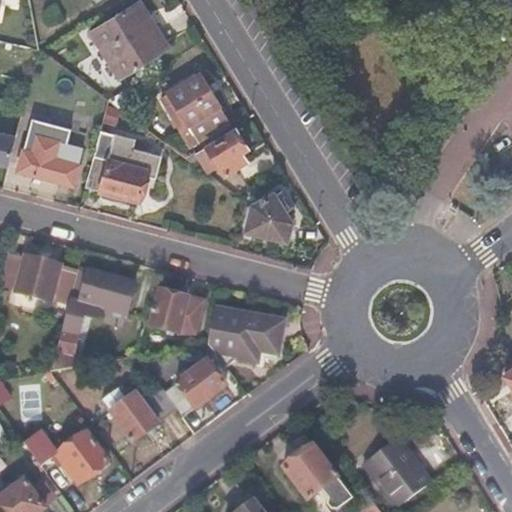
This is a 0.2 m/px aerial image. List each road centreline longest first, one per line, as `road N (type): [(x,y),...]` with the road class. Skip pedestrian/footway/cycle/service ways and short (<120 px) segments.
road 1 (residential): [(0,210),(315,292),(342,308)]
road 2 (tertiary): [(367,265),(203,0)]
road 3 (tertiary): [(352,347),(130,511)]
road 4 (tertiary): [(430,367),(511,496)]
